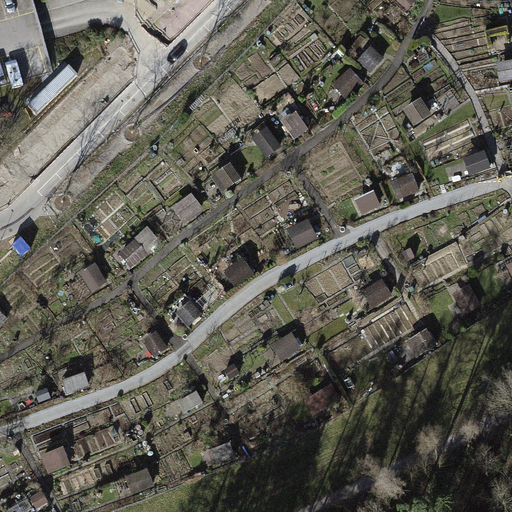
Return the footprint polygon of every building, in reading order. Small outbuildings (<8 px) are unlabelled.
[(35,0),(0,0),(0,86),(54,72),(35,0)] [(414,0),(396,0),(404,9),(415,0),(414,0)] [(372,46),(358,61),(371,72),(385,58),(372,46)] [(511,62),(498,64),(501,81),(511,79),(511,62)] [(349,70),(333,85),(346,98),(362,83),(349,70)] [(422,99),(404,110),(413,126),(432,115),(422,99)] [(290,107),(277,116),(293,138),(306,129),(290,107)] [(266,128),(252,138),(266,158),(281,148),(266,128)] [(485,153),(464,161),(471,178),(491,170),(485,153)] [(231,166),(215,178),(226,191),(241,180),(231,166)] [(414,174),(391,184),(399,201),(421,191),(414,174)] [(373,191),(354,201),(362,217),(382,207),(373,191)] [(194,195),(175,208),(187,224),(206,211),(194,195)] [(307,220),(286,232),(295,250),(317,239),(307,220)] [(121,255),(133,269),(149,255),(136,241),(121,255)] [(243,259),(226,273),(238,288),(255,275),(243,259)] [(96,264),(81,275),(94,293),(109,283),(96,264)] [(391,296),(382,282),(363,295),(372,309),(391,296)] [(470,287),(453,296),(465,317),(481,309),(470,287)] [(203,316),(191,304),(178,316),(190,328),(203,316)] [(0,329),(9,321),(0,312),(0,329)] [(426,331),(406,344),(415,359),(436,347),(426,331)] [(169,348),(155,332),(143,342),(156,358),(169,348)] [(293,334),(272,348),(282,362),(303,349),(293,334)] [(86,374),(62,382),(67,397),(91,388),(86,374)] [(339,402),(330,387),(310,400),(319,414),(339,402)] [(32,394),(20,398),(24,410),(37,406),(32,394)] [(179,405),(185,415),(204,404),(198,394),(179,405)] [(231,446),(209,453),(214,468),(236,460),(231,446)] [(63,450),(42,459),(48,475),(70,466),(63,450)] [(126,480),(132,497),(155,488),(148,472),(126,480)] [(40,492),(30,497),(36,509),(46,504),(40,492)]
